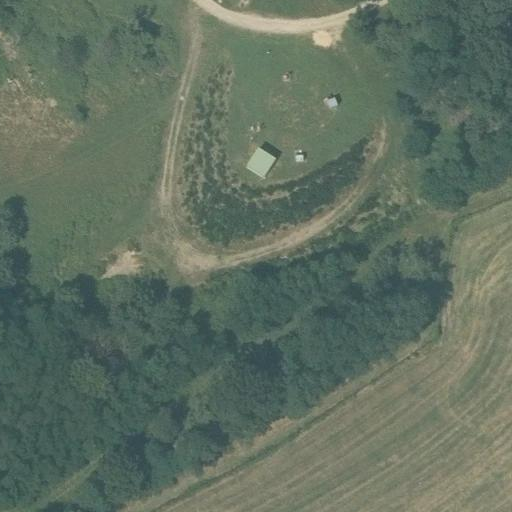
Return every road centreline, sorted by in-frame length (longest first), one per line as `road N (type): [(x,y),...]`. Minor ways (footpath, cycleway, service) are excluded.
road 1 (track): [(316,32),(356,59),(382,98),(382,151),(365,187),(332,225),(286,252),(235,266),(188,267),(155,247),(153,223),(180,93),(208,13)]
road 2 (track): [(195,0),(251,30),(316,32)]
